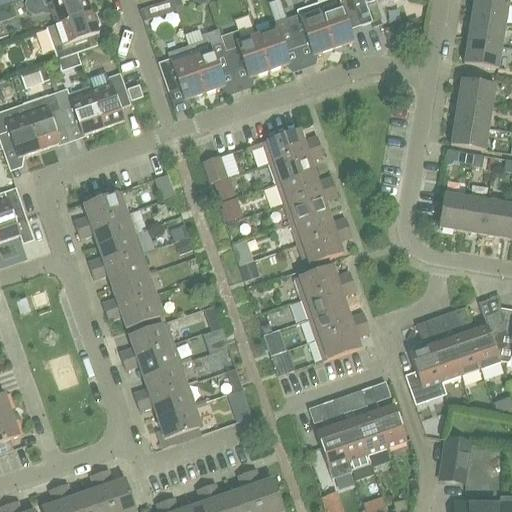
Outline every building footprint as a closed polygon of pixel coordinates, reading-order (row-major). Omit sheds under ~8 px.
[(0,0),(0,8),(8,6),(6,0),(0,0)] [(91,14),(86,0),(27,0),(25,6),(27,14),(35,17),(42,15),(51,17),(55,26),(91,14)] [(360,28),(350,0),(344,0),(339,2),(338,0),(333,0),(317,6),(320,15),(332,51),(353,44),(349,32),(360,28)] [(350,0),(360,28),(371,24),(365,5),(378,1),(393,3),(399,0),(350,0)] [(504,27),(508,6),(473,0),(470,22),(504,27)] [(159,17),(155,6),(138,12),(142,23),(159,17)] [(332,51),(320,15),(317,6),(296,13),(297,17),(286,20),(296,50),(307,46),(312,58),(332,51)] [(47,29),(54,49),(58,61),(90,51),(95,49),(93,44),(97,36),(98,35),(96,28),(99,25),(95,15),(91,14),(55,26),(47,29)] [(423,34),(418,19),(408,23),(413,38),(423,34)] [(296,50),(286,20),(274,25),(276,30),(256,37),(268,73),(289,66),(285,54),(296,50)] [(501,49),(504,27),(470,22),(466,43),(501,49)] [(220,76),(232,72),(220,39),(218,32),(201,37),(203,42),(187,48),(204,95),(225,88),(220,76)] [(268,73),(256,37),(241,42),(238,33),(220,39),(232,72),(243,68),(247,80),(268,73)] [(497,71),(501,49),(466,43),(463,65),(497,71)] [(204,95),(187,48),(167,55),(169,61),(157,65),(168,94),(179,91),(183,103),(204,95)] [(119,111),(130,107),(124,89),(119,76),(107,80),(105,74),(85,81),(88,90),(90,95),(102,131),(124,123),(119,111)] [(491,109),(495,87),(460,82),(457,103),(491,109)] [(142,99),(138,87),(126,91),(130,103),(142,99)] [(102,131),(90,95),(88,90),(68,97),(67,94),(55,98),(66,129),(77,126),(81,138),(102,131)] [(66,129),(55,98),(54,96),(22,108),(26,117),(38,153),(59,146),(55,133),(66,129)] [(488,130),(491,109),(457,103),(453,125),(488,130)] [(38,153),(26,117),(22,108),(0,115),(0,146),(2,152),(13,148),(17,160),(38,153)] [(484,152),(488,130),(453,125),(450,147),(484,152)] [(269,166),(319,148),(316,139),(303,143),(299,132),(261,145),(269,166)] [(276,187),(313,173),(310,163),(323,158),(319,148),(269,166),(276,187)] [(460,166),(471,168),(473,157),(462,155),(460,166)] [(473,157),(471,168),(481,170),(483,158),(473,157)] [(226,180),(219,159),(202,165),(210,186),(226,180)] [(503,173),(511,174),(511,163),(504,162),(503,173)] [(283,207),(334,189),(330,179),(317,184),(313,173),(276,187),(283,207)] [(234,197),(231,189),(216,194),(219,202),(234,197)] [(290,227),(328,214),(324,204),(337,199),(334,189),(283,207),(290,227)] [(0,244),(19,238),(15,225),(26,222),(25,219),(15,190),(0,195),(0,244)] [(76,233),(127,215),(120,193),(84,206),(82,207),(86,219),(73,223),(76,233)] [(460,234),(466,199),(444,195),(438,230),(460,234)] [(481,237),(487,202),(466,199),(460,234),(481,237)] [(503,240),(508,206),(487,202),(481,237),(503,240)] [(511,241),(511,206),(508,206),(503,240),(511,241)] [(241,219),(238,210),(221,215),(224,225),(241,219)] [(297,248),(348,230),(344,220),(331,225),(328,214),(290,227),(297,248)] [(97,248),(135,235),(127,215),(76,233),(80,242),(93,237),(97,248)] [(239,233),(236,224),(227,227),(230,236),(239,233)] [(188,238),(184,227),(171,232),(175,243),(188,238)] [(304,269),(342,256),(338,244),(351,240),(348,230),(297,248),(304,269)] [(91,273),(142,256),(135,235),(97,248),(101,260),(87,264),(91,273)] [(192,251),(188,239),(176,244),(180,256),(192,251)] [(149,276),(142,256),(91,273),(94,282),(107,278),(111,289),(149,276)] [(257,277),(252,263),(238,268),(242,280),(243,282),(257,277)] [(301,302),(352,284),(348,274),(335,279),(331,267),(294,280),(301,302)] [(156,297),(149,276),(111,289),(115,301),(102,305),(105,314),(156,297)] [(346,309),(342,298),(355,294),(352,284),(301,302),(308,322),(346,309)] [(125,331),(163,318),(156,297),(105,314),(108,323),(121,319),(125,331)] [(315,342),(366,325),(363,315),(349,320),(346,309),(308,322),(315,342)] [(458,325),(468,322),(464,310),(453,313),(458,325)] [(499,364),(490,338),(502,333),(500,317),(484,323),(485,328),(472,333),(468,322),(458,325),(462,337),(467,335),(479,371),(499,364)] [(415,327),(419,339),(429,335),(425,323),(415,327)] [(173,346),(166,325),(128,338),(132,350),(119,355),(122,364),(173,346)] [(323,364),(360,351),(356,339),(369,335),(366,325),(315,342),(323,364)] [(271,335),(268,327),(260,329),(263,338),(271,335)] [(511,334),(502,333),(490,338),(499,364),(506,365),(505,368),(511,369),(511,334)] [(460,378),(447,342),(433,347),(429,335),(419,339),(423,350),(428,348),(441,385),(460,378)] [(467,335),(462,337),(447,342),(460,378),(479,371),(467,335)] [(284,353),(281,345),(267,350),(268,354),(269,358),(284,353)] [(142,379),(180,366),(173,346),(122,364),(125,373),(138,368),(142,379)] [(415,374),(404,378),(414,407),(445,396),(441,385),(428,348),(423,350),(408,355),(415,374)] [(136,404),(187,387),(180,366),(142,379),(146,391),(133,395),(136,404)] [(236,398),(247,394),(238,373),(228,377),(236,398)] [(158,425),(196,411),(187,387),(136,404),(139,414),(152,409),(158,425)] [(365,405),(375,401),(371,389),(360,393),(365,405)] [(0,420),(11,417),(4,396),(0,396),(0,420)] [(406,444),(393,408),(379,412),(375,401),(365,405),(366,408),(369,416),(373,414),(386,450),(406,444)] [(326,418),(336,414),(332,402),(322,406),(326,418)] [(369,416),(366,408),(351,413),(354,421),(367,457),(386,450),(373,414),(369,416)] [(173,439),(202,429),(196,411),(158,425),(163,440),(159,442),(162,451),(175,446),(173,439)] [(367,457),(354,421),(340,426),(336,414),(326,418),(330,429),(335,428),(350,471),(369,465),(367,457)] [(0,444),(19,438),(11,417),(0,420),(0,444)] [(335,428),(330,429),(315,435),(331,481),(351,474),(350,471),(335,428)] [(469,445),(446,441),(439,481),(463,485),(469,445)] [(135,511),(124,481),(112,485),(108,472),(99,475),(111,511),(135,511)] [(282,511),(272,481),(260,485),(255,472),(246,475),(258,511),(282,511)] [(111,511),(99,475),(90,478),(94,491),(83,495),(88,511),(111,511)] [(258,511),(246,475),(237,478),(241,491),(230,495),(235,511),(258,511)] [(88,511),(83,495),(72,499),(67,486),(58,489),(65,511),(88,511)] [(235,511),(230,495),(219,499),(214,486),(205,489),(213,511),(235,511)] [(65,511),(58,489),(49,492),(53,505),(41,510),(42,511),(65,511)] [(213,511),(205,489),(196,492),(201,505),(189,509),(190,511),(213,511)] [(190,511),(189,509),(181,511),(177,511),(173,500),(164,503),(167,511),(190,511)] [(392,507),(393,511),(410,511),(407,502),(392,507)] [(20,511),(18,503),(8,506),(10,511),(20,511)]
